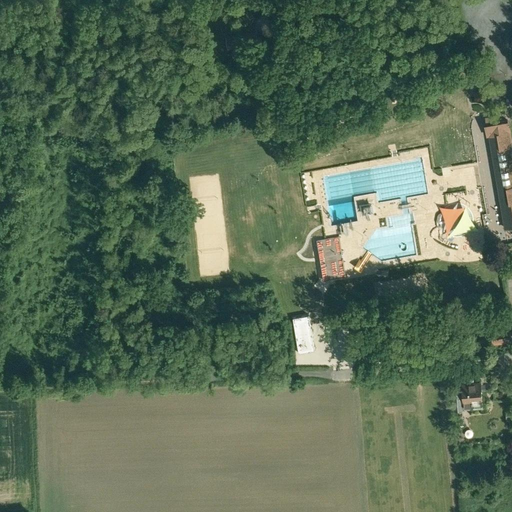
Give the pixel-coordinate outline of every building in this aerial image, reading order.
[(254,16),(247,17),(248,26),(246,27),(247,31),(249,31),(250,32),(256,31),(254,16)] [(250,32),(226,36),(228,47),(258,42),(256,31),(250,32)] [(484,90),(474,92),(476,101),(486,98),(484,90)] [(511,138),(509,119),(485,123),(487,136),(489,136),(504,228),(511,227),(511,149),(511,146),(511,138)] [(338,234),(318,237),(321,258),(335,256),(336,267),(332,267),(333,273),(344,271),(338,234)] [(308,317),(294,319),(299,349),(313,347),(308,317)] [(502,320),(483,323),(484,331),(491,330),(493,342),(511,339),(509,323),(503,324),(502,320)] [(481,381),(462,383),(462,389),(463,400),(482,398),(481,381)] [(462,389),(451,390),(452,408),(464,407),(463,400),(462,389)]
